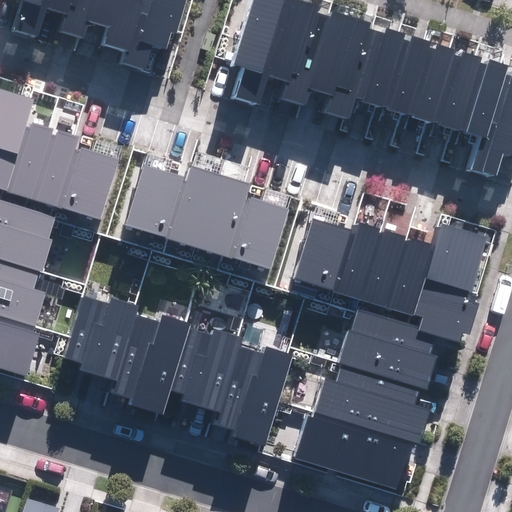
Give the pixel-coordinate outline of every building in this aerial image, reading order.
[(9,0),(8,4),(18,7),(10,36),(37,44),(45,16),(58,20),(53,38),(86,48),(90,32),(100,35),(96,50),(119,56),(115,68),(147,77),(154,53),(166,56),(182,0),(9,0)] [(511,147),(511,70),(295,0),(253,0),(232,65),(246,69),(236,100),(256,107),(266,75),(285,82),(280,98),(305,107),(310,91),(330,98),(325,113),(349,121),(356,101),(478,141),(469,168),(502,179),(511,147)] [(0,188),(101,219),(119,159),(82,147),(81,150),(76,148),(79,137),(59,131),(57,136),(52,134),(53,129),(32,123),(31,128),(26,127),(35,99),(0,89),(0,188)] [(126,228),(267,270),(287,205),(246,193),(249,183),(191,166),(187,181),(144,168),(126,228)] [(0,367),(25,376),(39,333),(34,331),(46,293),(33,289),(39,271),(43,272),(53,240),(48,238),(55,217),(0,199),(0,367)] [(352,230),(312,218),(294,280),(422,318),(419,330),(436,335),(459,342),(462,333),(469,335),(478,304),(468,301),(487,239),(441,226),(435,247),(354,223),(352,230)] [(234,439),(266,448),(293,354),(266,347),(264,354),(240,348),(243,338),(214,330),(213,335),(190,328),(191,324),(162,316),(161,321),(137,314),(140,306),(111,298),(110,304),(83,296),(65,358),(83,363),(81,370),(117,381),(114,393),(133,398),(132,405),(165,414),(172,390),(184,394),(182,400),(217,410),(213,424),(237,430),(234,439)] [(294,458),(397,489),(411,442),(420,444),(430,411),(414,406),(420,389),(427,391),(437,355),(430,353),(433,344),(436,335),(419,330),(357,312),(336,382),(325,379),(313,417),(307,415),(294,458)] [(74,467),(35,456),(30,472),(70,484),(74,467)] [(59,511),(61,506),(25,496),(20,511),(59,511)]
